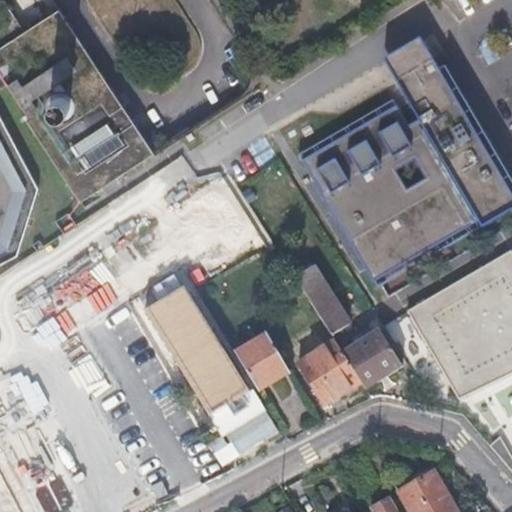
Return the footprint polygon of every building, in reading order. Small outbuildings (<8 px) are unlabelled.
[(24,119),(52,163),(79,207),(155,160),(64,16),(29,37),(15,14),(0,23),(0,70),(28,116),(24,119)] [(429,33),(391,55),(403,75),(440,54),(429,33)] [(402,101),(305,157),(376,280),(452,236),(467,228),(511,201),(511,184),(499,161),(472,112),(440,54),(403,75),(426,115),(414,122),(402,101)] [(480,107),(472,112),(499,161),(507,157),(480,107)] [(0,267),(17,259),(38,193),(0,115),(0,267)] [(467,228),(452,236),(463,255),(478,247),(467,228)] [(511,253),(410,312),(461,399),(511,373),(511,253)] [(319,316),(335,342),(336,344),(349,335),(309,271),(295,280),(300,286),(319,316)] [(188,286),(148,310),(237,457),(276,433),(188,286)] [(305,323),(319,316),(300,286),(287,294),(305,323)] [(378,330),(342,354),(362,384),(366,392),(403,368),(378,330)] [(290,372),(280,354),(269,335),(237,355),(259,392),(290,372)] [(0,348),(0,405),(11,424),(51,400),(16,340),(0,348)] [(336,344),(335,342),(300,364),(326,406),(362,384),(342,354),(336,344)] [(106,458),(48,490),(60,511),(79,511),(123,488),(106,458)] [(394,485),(397,490),(432,470),(428,465),(394,485)] [(409,511),(452,511),(455,510),(432,470),(397,490),(409,511)] [(397,511),(388,496),(379,501),(370,507),(373,511),(397,511)]
